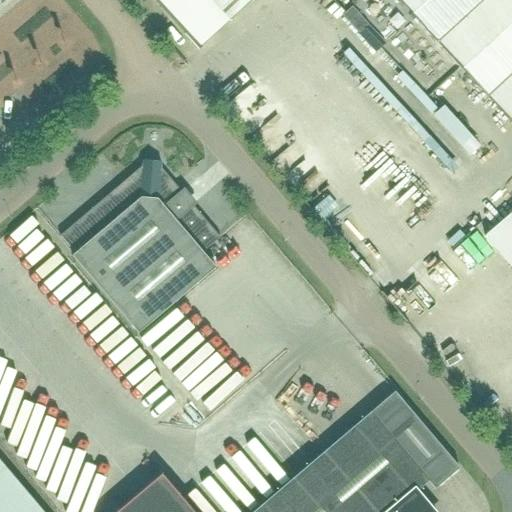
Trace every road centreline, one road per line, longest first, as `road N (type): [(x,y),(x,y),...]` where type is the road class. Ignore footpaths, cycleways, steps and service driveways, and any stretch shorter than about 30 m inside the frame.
road 1 (unclassified): [(511,488),(163,74)]
road 2 (unclassified): [(0,210),(163,74)]
road 3 (unknown): [(184,99),(300,2)]
